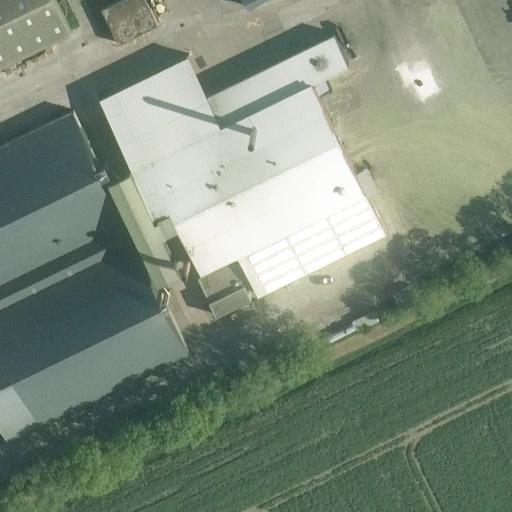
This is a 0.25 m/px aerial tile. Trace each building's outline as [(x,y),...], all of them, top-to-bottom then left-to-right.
[(0,0),(0,66),(73,31),(57,0),(0,0)] [(121,43),(160,24),(147,0),(120,0),(104,8),(121,43)] [(180,223),(202,269),(239,252),(260,294),(387,232),(313,79),(351,61),(335,34),(208,94),(190,56),(101,98),(133,164),(157,215),(160,213),(172,207),(180,223)] [(0,419),(10,439),(191,351),(75,111),(0,147),(0,419)] [(133,164),(111,174),(160,277),(182,266),(164,230),(168,228),(168,229),(180,223),(172,207),(160,213),(157,215),(133,164)] [(232,258),(198,275),(217,315),(252,298),(232,258)] [(393,294),(398,304),(417,295),(412,285),(393,294)]
